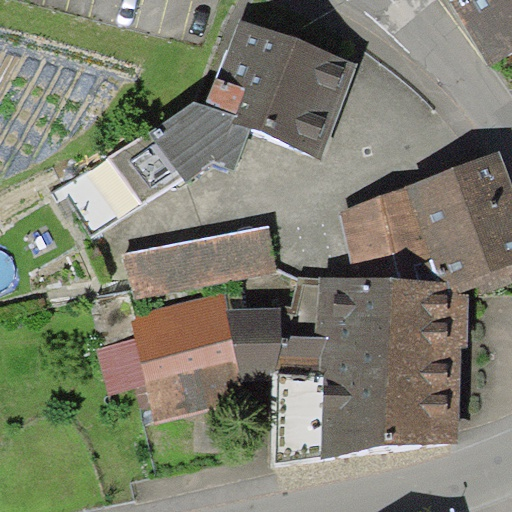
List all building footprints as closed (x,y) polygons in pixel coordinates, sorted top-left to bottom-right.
[(511,0),(455,0),(450,3),(489,63),(511,47),(511,0)] [(357,63),(239,18),(206,104),(195,101),(150,132),(183,177),(186,180),(213,161),(234,170),(250,130),(321,158),(357,63)] [(109,157),(141,206),(183,177),(150,132),(109,157)] [(511,181),(501,151),(408,187),(428,257),(412,262),(419,280),(461,282),(460,285),(511,265),(511,181)] [(141,206),(109,157),(54,193),(59,201),(67,196),(93,237),(141,206)] [(355,278),(419,280),(412,262),(428,257),(408,187),(340,211),(355,278)] [(269,225),(124,254),(134,301),(243,279),(278,272),(278,267),(269,225)] [(511,265),(460,285),(459,293),(478,286),(482,294),(511,282),(511,265)] [(243,279),(244,308),(281,307),(282,338),(291,338),(290,335),(316,336),(319,277),(296,276),(278,267),(278,272),(243,279)] [(355,278),(319,277),(316,336),(290,335),(291,338),(282,338),(281,307),(244,308),(226,310),(242,373),(279,373),(274,464),(459,442),(461,361),(461,347),(468,347),(470,294),(459,293),(460,285),(461,282),(419,280),(355,278)] [(242,373),(226,310),(222,295),(129,318),(134,338),(147,385),(156,421),(248,398),(242,373)] [(147,385),(134,338),(97,348),(110,395),(147,385)]
